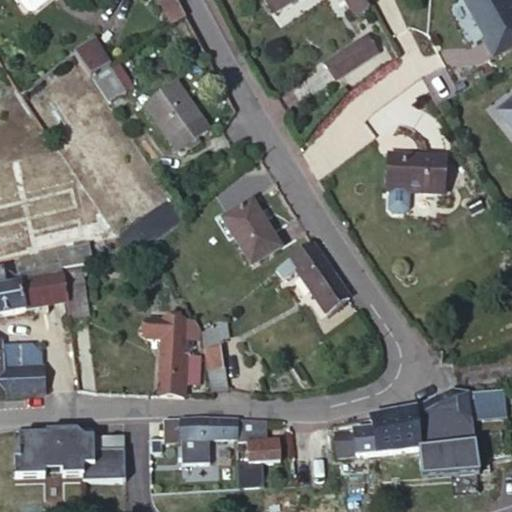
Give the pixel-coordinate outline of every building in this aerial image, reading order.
[(22,0),(19,2),(27,12),(33,13),(49,0),(22,0)] [(182,18),(173,0),(159,0),(157,1),(169,24),(182,18)] [(345,0),(355,16),(368,8),(362,0),(269,0),(277,12),(296,0),(345,0)] [(492,60),(511,48),(511,11),(505,0),(461,0),(485,41),(482,43),(492,60)] [(335,82),(376,54),(366,38),(325,65),(335,82)] [(88,41),(71,55),(77,63),(88,80),(90,78),(106,68),(88,41)] [(71,179),(0,196),(0,263),(15,260),(85,244),(115,237),(114,234),(170,198),(88,80),(77,63),(22,100),(56,153),(71,179)] [(106,68),(90,78),(107,102),(121,93),(106,68)] [(208,131),(174,84),(142,106),(175,153),(187,145),(190,149),(200,142),(197,138),(208,131)] [(511,103),(498,115),(502,121),(511,112),(511,103)] [(511,112),(502,121),(511,133),(511,112)] [(0,166),(0,196),(71,179),(56,153),(0,166)] [(442,197),(444,160),(389,156),(387,193),(442,197)] [(281,248),(251,201),(221,220),(250,268),(281,248)] [(85,244),(15,260),(18,277),(57,269),(89,262),(85,244)] [(350,300),(313,245),(275,271),(282,281),(296,273),(326,317),(350,300)] [(57,269),(18,277),(20,286),(3,289),(0,273),(0,317),(64,306),(58,272),(57,269)] [(58,272),(64,306),(67,320),(86,317),(78,269),(58,272)] [(160,342),(158,399),(182,401),(182,386),(198,387),(199,358),(191,358),(191,356),(187,356),(186,358),(184,358),(184,340),(184,323),(147,321),(146,341),(160,342)] [(195,323),(184,323),(184,340),(202,340),(201,334),(200,330),(195,323)] [(202,340),(211,395),(228,393),(216,324),(201,334),(202,340)] [(0,346),(0,399),(44,397),(42,370),(1,371),(0,352),(0,347),(0,346)] [(0,352),(1,371),(42,370),(41,356),(32,350),(0,352)] [(474,394),(453,392),(416,410),(370,418),(370,429),(335,432),(337,459),(419,450),(473,444),(471,421),(511,417),(511,401),(504,402),(504,393),(474,394)] [(182,467),(210,466),(209,441),(235,440),(234,423),(163,422),(164,443),(181,442),(182,467)] [(263,490),(262,466),(280,465),(278,442),(266,443),(265,424),(234,423),(235,440),(235,444),(246,443),(247,467),(236,468),(237,491),(263,490)] [(44,440),(17,441),(17,459),(12,459),(13,484),(43,483),(43,478),(60,478),(61,483),(80,482),(81,488),(123,488),(122,442),(120,443),(121,456),(91,457),(90,443),(81,443),(75,436),(44,437),(44,440)] [(90,443),(91,457),(121,456),(120,443),(90,443)] [(473,444),(419,450),(422,475),(476,470),(473,444)]
